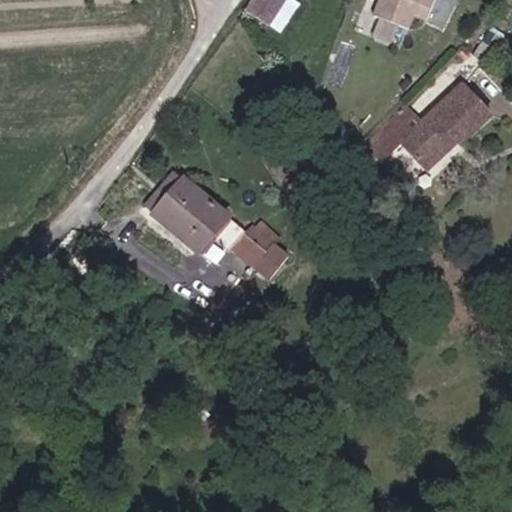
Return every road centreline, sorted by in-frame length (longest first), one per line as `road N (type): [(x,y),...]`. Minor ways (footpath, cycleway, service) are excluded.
road 1 (unclassified): [(79,206),(235,0)]
road 2 (unknown): [(79,206),(189,270),(225,263)]
